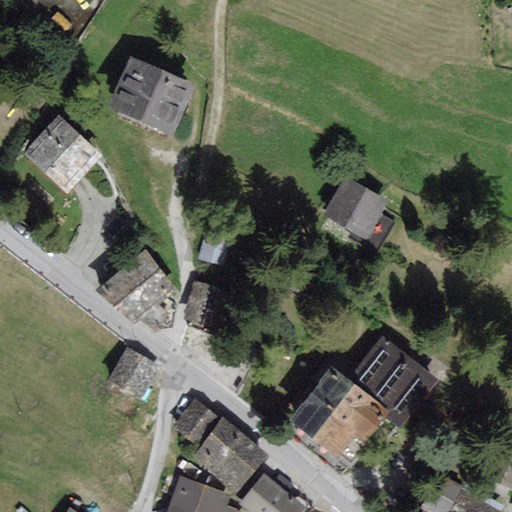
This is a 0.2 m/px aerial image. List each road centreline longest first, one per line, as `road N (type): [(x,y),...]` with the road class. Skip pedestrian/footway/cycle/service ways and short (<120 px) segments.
road 1 (track): [(182,233),(213,123),(225,0)]
road 2 (tertiary): [(172,363),(347,511)]
road 3 (tertiary): [(0,228),(172,363)]
road 4 (residential): [(172,363),(138,511)]
road 5 (residential): [(172,363),(184,301),(182,233)]
